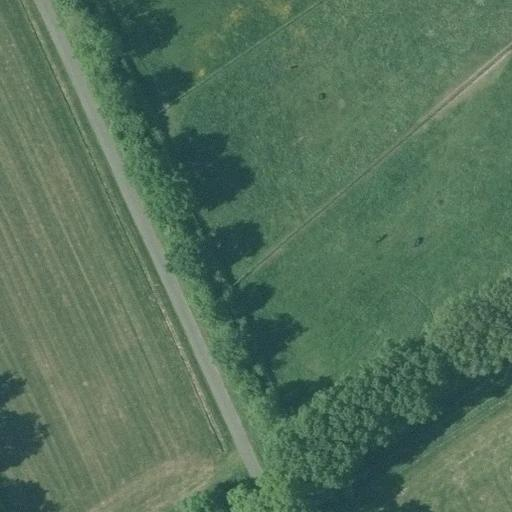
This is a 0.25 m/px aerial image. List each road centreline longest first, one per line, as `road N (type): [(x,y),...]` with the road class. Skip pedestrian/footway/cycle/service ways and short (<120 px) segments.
road 1 (unclassified): [(271,511),(40,0)]
road 2 (track): [(282,511),(511,365)]
